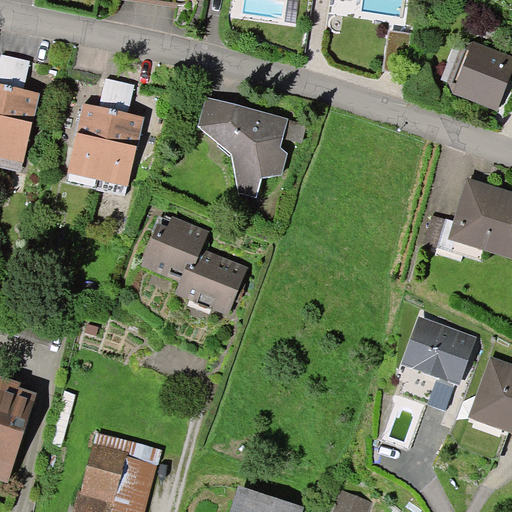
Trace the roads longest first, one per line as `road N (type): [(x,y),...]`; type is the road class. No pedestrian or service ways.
road 1 (residential): [(0,13),(277,78),(511,158)]
road 2 (unknown): [(171,511),(198,416),(191,379),(169,362)]
